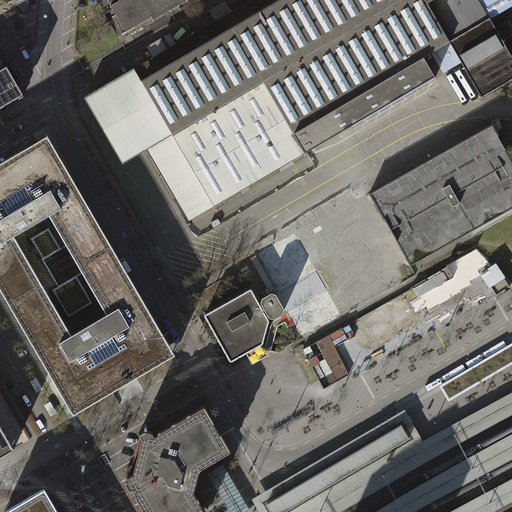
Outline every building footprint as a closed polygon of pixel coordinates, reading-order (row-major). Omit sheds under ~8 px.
[(0,0),(0,107),(21,95),(0,59),(0,0)] [(113,0),(118,8),(108,14),(124,41),(172,13),(194,0),(113,0)] [(478,0),(251,0),(134,68),(141,80),(173,135),(214,207),(303,155),(338,135),(360,174),(458,117),(435,78),(461,63),(481,98),(511,80),(511,57),(490,20),(489,17),(478,0)] [(511,0),(478,0),(489,17),(490,20),(511,7),(511,0)] [(141,80),(134,68),(84,97),(123,164),(147,150),(173,135),(141,80)] [(370,194),(410,266),(511,208),(511,160),(503,145),(492,126),(370,194)] [(189,221),(214,207),(173,135),(147,150),(189,221)] [(0,164),(0,242),(81,195),(48,137),(0,164)] [(139,293),(81,195),(0,242),(0,287),(37,352),(139,293)] [(484,249),(505,267),(511,259),(511,241),(500,231),(484,249)] [(425,292),(460,272),(454,262),(419,281),(425,292)] [(498,296),(511,286),(511,285),(497,263),(482,272),(498,296)] [(231,362),(263,344),(269,321),(287,311),(276,290),(268,295),(258,300),(251,288),(204,315),(231,362)] [(174,355),(139,293),(37,352),(73,413),(174,355)] [(341,328),(309,345),(331,385),(349,375),(334,347),(348,340),(341,328)] [(511,364),(511,343),(440,386),(449,401),(511,364)] [(511,392),(460,420),(438,433),(423,440),(405,409),(252,499),(260,511),(339,511),(367,495),(466,439),(469,437),(511,414),(511,392)] [(229,449),(202,404),(152,433),(149,429),(146,428),(137,433),(140,437),(130,472),(123,476),(122,482),(126,490),(130,488),(144,511),(200,511),(188,492),(194,469),(229,449)] [(0,427),(0,455),(12,448),(0,427)] [(511,434),(455,465),(419,486),(382,508),(376,511),(411,511),(418,509),(465,483),(511,458),(511,434)] [(511,479),(473,500),(451,511),(491,511),(511,501),(511,479)] [(4,511),(58,511),(44,488),(4,511)]
